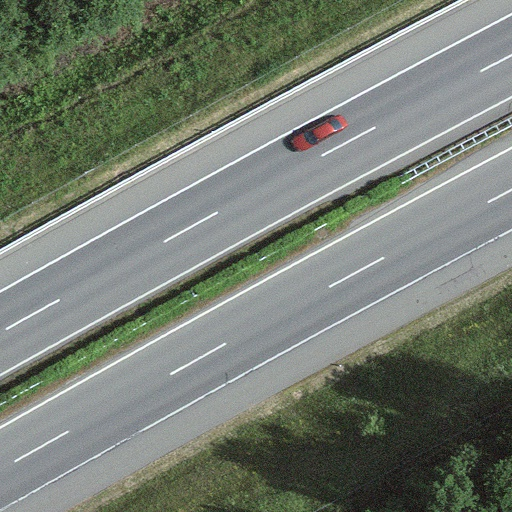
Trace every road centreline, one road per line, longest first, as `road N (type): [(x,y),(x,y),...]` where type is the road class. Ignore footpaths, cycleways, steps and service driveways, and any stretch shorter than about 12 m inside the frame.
road 1 (motorway): [(0,470),(511,189)]
road 2 (motorway): [(511,55),(0,332)]
